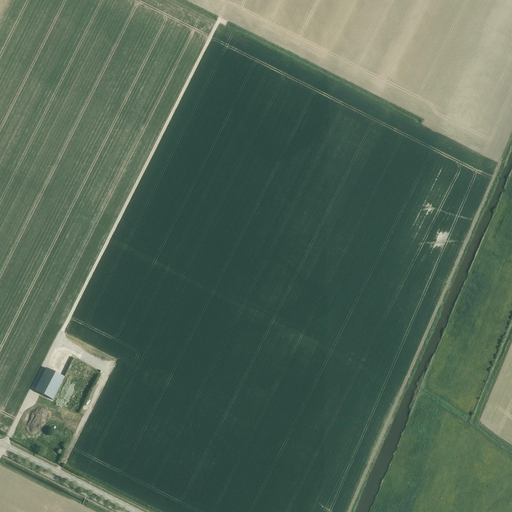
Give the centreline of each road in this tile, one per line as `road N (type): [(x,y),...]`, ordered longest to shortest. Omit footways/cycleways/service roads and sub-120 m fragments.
road 1 (track): [(221,16),(62,333)]
road 2 (tertiary): [(135,511),(0,443)]
